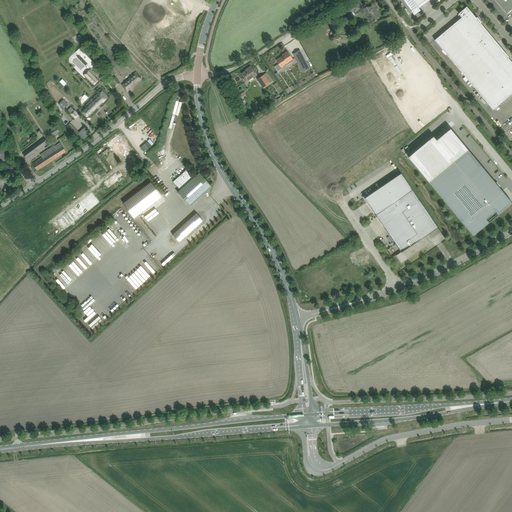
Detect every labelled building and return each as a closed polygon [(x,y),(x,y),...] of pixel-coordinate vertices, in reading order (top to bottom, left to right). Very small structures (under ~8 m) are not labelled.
[(182,3),(171,20),(178,25),(188,11),(184,8),(186,5),(184,4),(186,0),(178,0),(178,1),(182,3)] [(343,7),(348,14),(352,11),(354,13),(360,8),(354,0),(349,4),(349,3),(343,7)] [(403,0),(411,10),(410,10),(414,15),(421,10),(417,6),(425,0),(403,0)] [(511,0),(494,0),(506,14),(511,8),(511,0)] [(381,17),(375,8),(376,7),(373,2),(365,8),(370,15),(372,14),(376,20),(381,17)] [(511,62),(508,58),(508,57),(480,23),(480,22),(480,23),(481,22),(480,21),(477,17),(476,18),(477,18),(476,18),(467,7),(459,14),(462,17),(435,40),(493,110),(511,93),(511,62)] [(91,19),(95,25),(99,22),(95,16),(91,19)] [(91,67),(95,64),(80,48),(77,52),(91,67)] [(275,66),(274,67),(278,72),(278,71),(282,69),(281,68),(281,67),(287,63),(288,65),(294,61),(288,52),(284,54),(284,55),(276,60),(279,64),(275,66)] [(303,58),(297,61),(301,68),(307,65),(303,58)] [(241,73),(244,77),(246,81),(255,75),(249,66),(246,69),(241,73)] [(84,74),(84,75),(93,85),(94,85),(99,81),(98,81),(99,80),(95,76),(97,74),(93,71),(91,69),(89,70),(88,70),(84,74)] [(122,85),(124,87),(127,91),(142,79),(136,72),(122,85)] [(263,87),(263,88),(270,83),(269,83),(263,75),(264,74),(257,79),(258,79),(263,87)] [(115,85),(116,87),(120,84),(119,82),(116,77),(111,80),(115,85)] [(90,102),(84,108),(81,111),(87,118),(106,99),(99,92),(90,102)] [(182,100),(178,100),(173,127),(176,127),(182,100)] [(71,114),(70,114),(75,119),(79,115),(79,114),(75,110),(74,110),(71,107),(67,110),(71,114)] [(17,133),(21,130),(17,124),(12,127),(17,133)] [(49,131),(53,136),(59,132),(56,127),(49,131)] [(433,136),(407,158),(415,166),(420,173),(428,182),(464,224),(473,235),(498,215),(498,214),(508,206),(499,195),(503,191),(502,191),(496,183),(481,166),(471,153),(468,149),(467,149),(465,146),(461,142),(450,128),(436,140),(433,136)] [(23,154),(26,158),(48,142),(45,138),(23,154)] [(114,142),(129,166),(137,162),(122,138),(114,142)] [(37,171),(66,151),(63,147),(61,143),(60,143),(52,148),(41,156),(42,157),(32,164),(34,167),(37,171)] [(0,163),(9,158),(3,148),(0,150),(0,163)] [(109,188),(124,175),(120,169),(104,182),(109,188)] [(186,170),(173,182),(174,182),(178,186),(178,187),(179,185),(182,188),(180,190),(178,192),(190,206),(208,190),(212,186),(199,172),(195,176),(193,178),(190,175),(186,170)] [(366,197),(364,198),(366,200),(368,204),(372,209),(374,212),(375,214),(378,218),(384,227),(395,243),(401,252),(396,255),(401,263),(426,246),(430,244),(425,236),(437,227),(438,227),(412,189),(402,175),(401,173),(366,197)] [(126,203),(138,218),(165,195),(154,181),(126,203)] [(94,192),(62,215),(65,220),(98,197),(94,192)] [(179,242),(203,220),(196,213),(172,235),(179,242)] [(102,233),(109,244),(112,241),(105,231),(102,233)] [(99,260),(107,253),(96,241),(88,248),(99,260)] [(77,278),(93,263),(84,252),(59,274),(69,285),(77,278)] [(145,263),(139,268),(149,278),(155,273),(145,263)] [(123,279),(135,292),(145,282),(133,270),(127,276),(123,279)]
